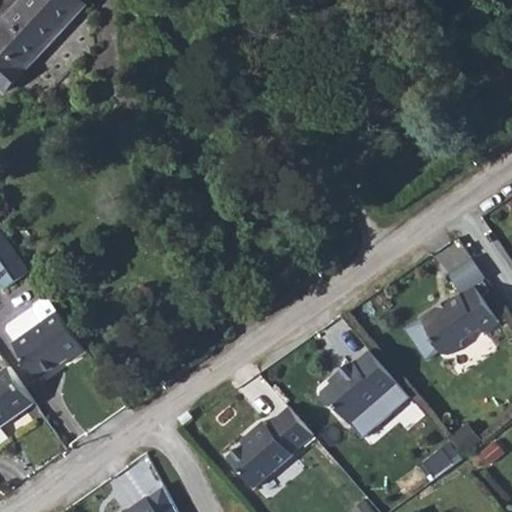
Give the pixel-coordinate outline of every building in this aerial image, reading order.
[(94,6),(88,0),(35,0),(0,37),(0,77),(30,106),(50,84),(34,69),(94,6)] [(34,259),(10,224),(0,231),(0,262),(9,276),(34,259)] [(436,339),(445,352),(452,354),(464,346),(465,338),(484,325),(489,331),(504,321),(477,284),(464,293),(464,289),(447,303),(442,303),(423,316),(436,333),(436,339)] [(89,331),(55,298),(47,290),(37,300),(47,309),(17,340),(50,371),(89,331)] [(356,421),(404,380),(379,352),(376,349),(362,361),(356,360),(342,372),(345,376),(329,389),(328,395),(336,404),(341,404),(356,421)] [(0,428),(41,400),(17,366),(0,378),(0,428)] [(262,486),(322,435),(296,405),(275,424),(271,419),(256,431),(259,434),(235,454),(262,486)] [(469,453),(485,437),(470,422),(454,438),(469,453)] [(455,440),(425,458),(436,476),(466,458),(455,440)] [(126,511),(170,511),(157,493),(131,511),(129,510),(126,511)]
